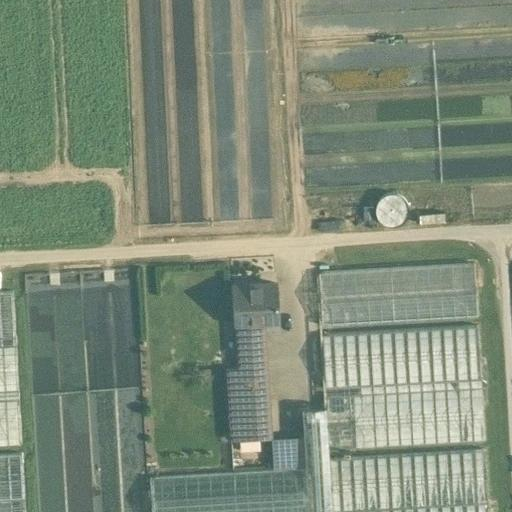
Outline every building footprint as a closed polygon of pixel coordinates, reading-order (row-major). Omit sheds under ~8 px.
[(474,260),(315,269),(318,322),(477,313),(474,260)] [(12,274),(0,274),(0,286),(13,286),(12,274)] [(276,282),(249,283),(249,279),(231,280),(232,320),(265,319),(277,319),(276,282)] [(13,290),(0,291),(0,344),(16,344),(13,290)] [(265,319),(232,320),(233,333),(265,332),(265,319)] [(477,321),(319,330),(322,384),(480,375),(477,321)] [(265,332),(233,333),(233,365),(236,365),(238,412),(267,411),(265,332)] [(16,344),(0,344),(0,391),(19,390),(16,344)] [(233,365),(225,366),(227,413),(238,412),(236,365),(233,365)] [(481,383),(349,391),(352,445),(484,437),(481,383)] [(349,391),(322,393),(323,402),(325,447),(352,445),(349,391)] [(19,398),(0,399),(0,445),(22,444),(19,398)] [(303,465),(303,468),(305,511),(329,511),(326,456),(325,447),(323,402),(300,404),(301,434),(303,465)] [(238,412),(227,413),(227,437),(268,436),(267,411),(238,412)] [(270,467),(303,465),(301,434),(268,436),(270,467)] [(485,446),(326,456),(329,511),(488,502),(485,446)] [(0,453),(0,499),(25,498),(22,452),(0,453)] [(305,511),(303,468),(148,477),(149,511),(305,511)]
